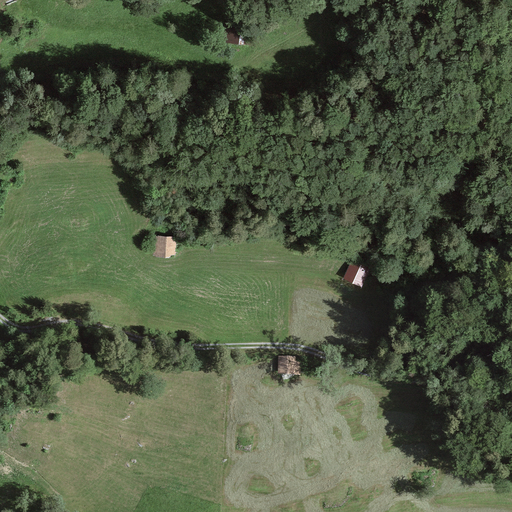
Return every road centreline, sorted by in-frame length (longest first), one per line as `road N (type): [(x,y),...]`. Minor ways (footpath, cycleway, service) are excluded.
road 1 (track): [(511,411),(292,346),(173,345),(78,322),(22,329),(0,316)]
road 2 (track): [(0,77),(124,56),(219,76)]
